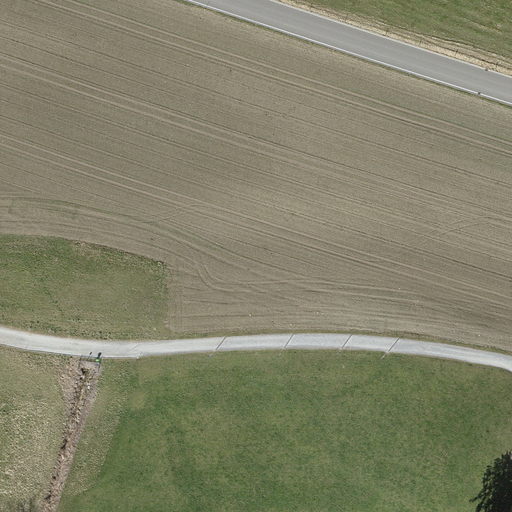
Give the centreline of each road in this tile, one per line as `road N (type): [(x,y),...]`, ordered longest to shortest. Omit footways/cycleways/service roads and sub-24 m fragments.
road 1 (track): [(511,367),(337,338),(90,356),(0,336)]
road 2 (tertiary): [(224,0),(511,91)]
